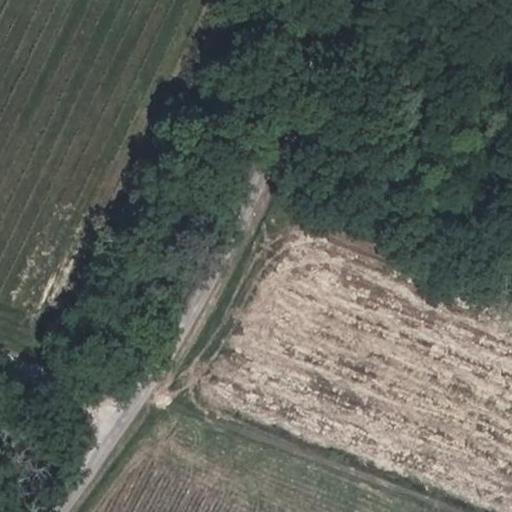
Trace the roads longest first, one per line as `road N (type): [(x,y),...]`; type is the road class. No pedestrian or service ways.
road 1 (unclassified): [(348,0),(235,226),(59,511)]
road 2 (track): [(125,414),(0,358)]
